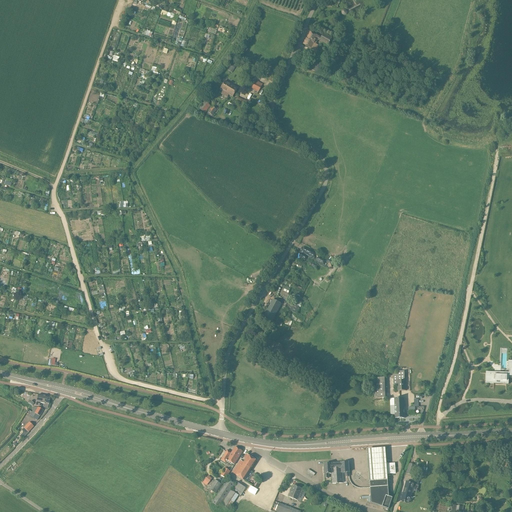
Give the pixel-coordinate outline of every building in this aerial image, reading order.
[(309,31),(302,44),(312,49),(311,51),(314,53),(316,51),(315,50),(317,47),(318,47),(318,45),(315,44),(318,39),(328,45),(332,38),(324,34),(321,38),(309,31)] [(321,66),(315,63),(312,69),(318,73),(321,66)] [(222,85),(235,92),(237,88),(224,81),(222,85)] [(251,89),(255,91),(254,92),(257,93),(261,86),(255,83),(251,89)] [(222,85),(219,89),(232,97),(235,92),(222,85)] [(210,106),(212,106),(214,108),(216,105),(207,98),(199,108),(205,113),(210,106)] [(214,108),(212,106),(207,112),(212,116),(217,110),(214,108)] [(307,250),(304,256),(320,263),(322,257),(307,250)] [(287,278),(285,282),(301,289),(303,285),(287,278)] [(284,282),(278,296),(287,300),(289,294),(288,294),(292,286),(284,282)] [(262,319),(271,324),(281,304),(273,299),(262,319)] [(299,307),(297,305),(288,301),(284,307),(296,313),(299,307)] [(397,375),(394,375),(394,385),(398,385),(398,391),(406,391),(405,371),(397,372),(397,375)] [(507,382),(507,372),(486,371),(486,381),(507,382)] [(386,378),(374,378),(374,398),(387,398),(386,378)] [(44,396),(42,403),(42,404),(43,404),(43,407),(48,408),(48,405),(50,398),(45,396),(44,396)] [(404,398),(394,399),(395,419),(405,418),(404,398)] [(414,399),(414,406),(408,406),(408,411),(423,411),(423,406),(418,406),(418,399),(414,399)] [(32,412),(30,416),(33,418),(35,414),(36,414),(40,408),(38,407),(33,407),(32,412)] [(35,414),(33,418),(37,420),(40,416),(43,410),(40,408),(36,414),(35,414)] [(22,439),(33,427),(29,423),(24,428),(25,430),(19,436),(22,439)] [(221,460),(225,463),(227,460),(234,465),(242,451),(235,447),(228,458),(224,455),(221,460)] [(386,447),(368,449),(370,487),(374,487),(374,482),(384,481),(384,487),(388,486),(387,474),(387,464),(386,447)] [(240,460),(232,472),(244,480),(257,461),(247,454),(244,458),(246,459),(244,462),(240,460)] [(336,463),(338,484),(343,483),(342,473),(346,473),(346,477),(349,477),(349,473),(348,462),(336,463)] [(338,484),(336,463),(324,464),(325,474),(325,478),(328,478),(328,474),(332,474),(332,484),(338,484)] [(385,464),(386,474),(396,473),(395,463),(385,464)] [(415,466),(409,464),(407,474),(412,475),(415,466)] [(225,468),(221,475),(226,479),(230,471),(225,468)] [(206,485),(212,478),(208,475),(202,482),(206,485)] [(235,484),(228,479),(212,503),(219,508),(221,505),(227,509),(237,494),(240,497),(246,488),(237,482),(232,491),(231,490),(235,484)] [(222,484),(215,480),(209,489),(216,494),(222,484)] [(374,482),(374,487),(370,487),(371,503),(376,505),(389,509),(392,498),(389,496),(388,486),(384,487),(384,481),(374,482)] [(401,501),(409,503),(412,491),(415,492),(417,485),(406,482),(401,501)] [(294,485),(289,497),(298,501),(299,496),(303,498),(305,492),(302,491),(303,489),(294,485)]
